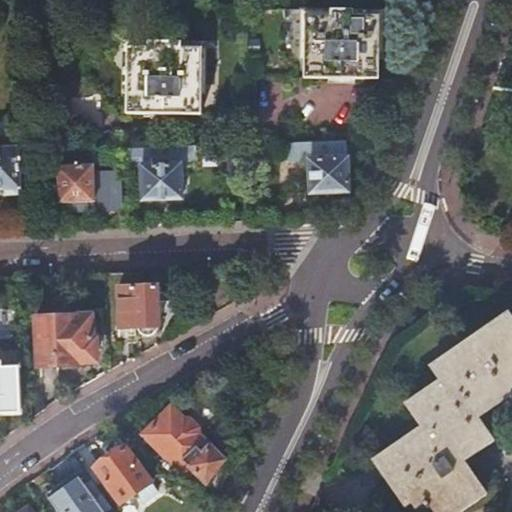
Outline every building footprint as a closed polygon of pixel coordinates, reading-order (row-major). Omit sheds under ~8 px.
[(288,83),(329,84),(354,84),(379,85),(380,22),(355,21),(355,15),(331,15),(332,21),(307,21),(307,16),(289,15),(288,83)] [(129,112),(155,112),(179,113),(204,113),(205,46),(185,46),(185,42),(151,41),(151,46),(130,46),(129,112)] [(0,149),(18,149),(18,129),(11,123),(0,123),(0,149)] [(47,152),(46,132),(36,133),(38,184),(48,184),(47,152)] [(311,160),(310,159),(311,194),(348,193),(348,158),(343,159),(343,142),(310,144),(311,160)] [(231,197),(248,197),(247,145),(231,146),(231,197)] [(198,159),(198,147),(172,148),(146,149),(130,149),(130,160),(130,169),(143,169),(145,200),(183,199),(182,166),(192,166),(193,166),(194,166),(194,165),(195,165),(196,164),(197,163),(198,162),(198,161),(198,160),(198,159)] [(18,149),(0,149),(0,191),(23,190),(21,149),(18,149)] [(95,166),(60,167),(61,203),(63,203),(63,211),(76,211),(76,209),(121,208),(120,175),(95,176),(95,166)] [(156,287),(118,288),(120,329),(137,328),(138,331),(140,334),(142,336),(146,337),(149,336),(152,335),(154,333),(156,330),(156,327),(158,327),(156,287)] [(92,316),(37,318),(39,367),(78,365),(78,362),(91,362),(96,356),(96,339),(93,340),(92,316)] [(430,432),(388,463),(421,508),(432,500),(440,511),(450,511),(487,485),(464,453),(493,432),(481,415),(511,392),(511,316),(437,371),(447,386),(415,410),(430,432)] [(0,415),(21,414),(19,365),(2,366),(2,361),(0,360),(0,415)] [(221,489),(231,468),(199,436),(199,428),(190,419),(182,419),(170,408),(142,436),(182,475),(190,468),(206,483),(210,479),(221,489)] [(112,455),(94,467),(120,511),(123,511),(157,488),(127,446),(117,451),(113,446),(108,450),(112,455)] [(103,511),(82,481),(53,502),(59,511),(103,511)]
